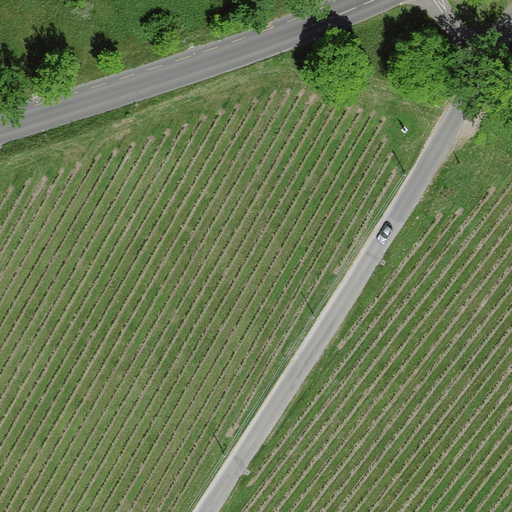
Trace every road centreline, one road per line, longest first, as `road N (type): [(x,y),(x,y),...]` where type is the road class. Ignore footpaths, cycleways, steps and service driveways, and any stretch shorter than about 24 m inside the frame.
road 1 (unclassified): [(208,511),(321,344),(482,67)]
road 2 (tertiary): [(0,128),(253,47),(368,0)]
